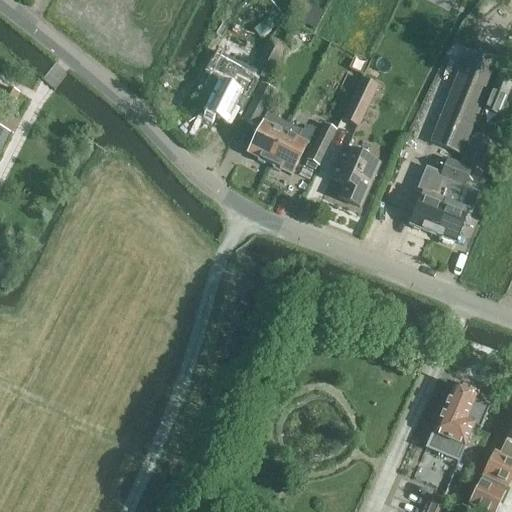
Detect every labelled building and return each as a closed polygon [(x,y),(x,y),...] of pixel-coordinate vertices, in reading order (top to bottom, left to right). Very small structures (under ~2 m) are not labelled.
[(486,0),(478,30),(509,39),(511,30),(511,6),(490,0),(486,0)] [(325,12),(307,3),(297,22),(316,31),(325,12)] [(286,51),(269,42),(253,75),(270,83),(286,51)] [(431,143),(463,157),(500,63),(467,50),(431,143)] [(499,117),(511,86),(511,66),(503,64),(485,111),(499,117)] [(227,125),(246,86),(236,80),(231,89),(219,84),(204,114),(227,125)] [(378,88),(362,80),(343,120),(359,128),(378,88)] [(244,121),(257,127),(275,91),(262,84),(244,121)] [(247,155),(270,166),(290,127),(278,121),(280,117),(269,111),(247,155)] [(319,165),(332,139),(336,131),(323,124),(319,132),(310,127),(306,128),(302,133),(290,127),(270,166),(292,177),(312,138),(317,141),(308,161),(319,165)] [(0,153),(9,135),(0,130),(0,153)] [(361,209),(380,164),(371,160),(367,153),(359,150),(352,152),(344,148),(331,180),(345,186),(340,200),(361,209)] [(409,226),(432,235),(460,165),(447,160),(432,199),(422,195),(409,226)] [(468,213),(457,209),(473,170),(460,165),(432,235),(455,244),(468,213)] [(0,259),(0,286),(2,288),(13,266),(0,259)] [(491,404),(476,397),(478,392),(477,391),(476,387),(468,383),(464,386),(455,381),(425,450),(458,465),(475,428),(480,430),(491,404)] [(511,430),(502,451),(502,450),(500,454),(494,452),(468,507),(481,511),(496,511),(511,480),(511,430)] [(423,473),(435,491),(452,480),(439,462),(423,473)] [(428,511),(440,511),(446,502),(437,497),(428,511)]
